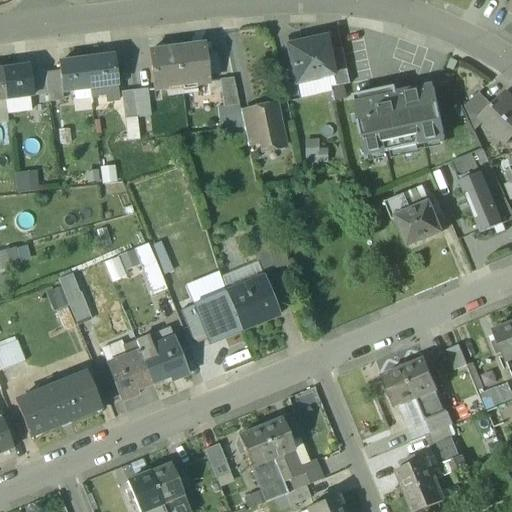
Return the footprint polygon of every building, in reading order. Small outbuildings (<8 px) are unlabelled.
[(328,37),(287,46),(295,84),(335,76),(336,75),(331,52),(328,37)] [(203,45),(176,48),(181,85),(195,83),(195,85),(208,84),(203,45)] [(176,48),(148,52),(153,91),(165,89),(165,87),(181,85),(176,48)] [(343,49),(331,52),(336,75),(335,76),(337,87),(350,84),(343,49)] [(100,58),(86,60),(89,89),(116,85),(112,56),(100,57),(100,58)] [(70,61),(58,63),(59,71),(62,92),(89,89),(86,60),(70,62),(70,61)] [(28,67),(16,68),(17,69),(1,71),(5,99),(31,95),(29,74),(28,67)] [(59,71),(44,73),(48,101),(63,99),(62,92),(59,71)] [(44,73),(29,74),(31,95),(47,93),(44,73)] [(233,79),(220,82),(225,108),(238,105),(233,79)] [(395,87),(353,97),(366,157),(445,140),(434,87),(396,95),(395,87)] [(146,90),(132,92),(136,118),(149,116),(146,90)] [(132,92),(122,93),(124,119),(136,118),(132,92)] [(479,93),(463,109),(469,122),(488,103),(479,93)] [(511,136),(511,102),(503,93),(479,117),(505,143),(511,136)] [(275,105),(251,110),(257,135),(246,138),(248,147),(259,145),(261,152),(284,148),(281,133),(282,131),(281,127),(280,126),(275,105)] [(251,110),(240,112),(246,138),(257,135),(251,110)] [(318,142),(305,142),(306,159),(318,158),(319,163),(327,163),(326,151),(318,151),(318,142)] [(511,212),(483,150),(452,163),(482,235),(511,222),(511,212)] [(16,172),(17,191),(38,190),(37,171),(16,172)] [(411,211),(404,195),(385,203),(392,221),(397,219),(408,247),(442,233),(435,218),(443,215),(438,204),(431,207),(429,204),(411,211)] [(111,246),(105,229),(97,232),(103,249),(111,246)] [(266,231),(251,234),(253,243),(268,240),(266,231)] [(281,237),(268,240),(274,268),(288,265),(281,237)] [(253,243),(252,243),(259,271),(274,268),(268,240),(253,243)] [(165,289),(147,245),(134,250),(140,266),(152,294),(165,289)] [(16,250),(0,254),(0,271),(20,266),(16,250)] [(140,266),(134,250),(118,257),(124,273),(140,266)] [(78,293),(71,275),(58,280),(77,326),(91,320),(80,292),(78,293)] [(263,278),(226,293),(241,330),(278,315),(263,278)] [(241,331),(225,293),(194,306),(207,340),(209,344),(241,331)] [(194,306),(180,312),(194,345),(207,340),(194,306)] [(66,308),(57,312),(64,331),(74,327),(66,308)] [(511,323),(492,332),(502,355),(505,364),(506,363),(511,360),(511,323)] [(149,338),(136,343),(141,357),(153,352),(151,347),(152,346),(149,338)] [(152,346),(151,347),(153,352),(141,357),(152,382),(169,376),(170,379),(186,373),(172,338),(152,346)] [(25,362),(17,341),(6,346),(14,366),(25,362)] [(502,355),(496,341),(491,343),(496,357),(502,355)] [(136,343),(123,348),(127,356),(128,356),(130,362),(141,357),(136,343)] [(6,346),(0,348),(0,361),(4,370),(14,366),(6,346)] [(467,366),(459,346),(446,351),(454,371),(467,366)] [(141,357),(130,362),(128,356),(127,356),(106,365),(120,399),(136,393),(135,389),(152,382),(141,357)] [(428,366),(425,360),(404,369),(416,400),(437,392),(438,391),(434,382),(428,366)] [(440,379),(433,363),(428,366),(434,382),(440,379)] [(404,369),(382,378),(384,384),(389,395),(395,409),(398,408),(416,400),(404,369)] [(85,375),(15,403),(29,437),(99,409),(85,375)] [(384,384),(379,386),(383,398),(389,395),(384,384)] [(437,392),(416,400),(425,422),(446,414),(445,412),(437,392)] [(416,400),(398,408),(412,442),(427,436),(430,435),(425,422),(416,400)] [(446,414),(425,422),(430,435),(447,428),(452,426),(447,412),(445,412),(446,414)] [(0,453),(11,449),(0,419),(0,453)] [(280,419),(259,428),(272,460),(272,461),(294,451),(290,442),(284,429),(280,419)] [(293,425),(284,429),(290,442),(299,438),(293,425)] [(259,428),(237,438),(265,504),(284,496),(287,494),(282,482),(272,461),(272,460),(259,428)] [(430,435),(427,436),(435,456),(455,447),(447,428),(430,435)] [(229,473),(218,445),(204,451),(215,478),(229,473)] [(435,456),(427,459),(436,481),(449,475),(460,471),(467,468),(462,457),(460,458),(455,447),(435,456)] [(294,451),(272,461),(282,482),(298,475),(296,471),(306,466),(298,449),(294,451)] [(415,457),(400,463),(402,469),(417,463),(415,457)] [(402,469),(396,472),(405,494),(436,481),(427,459),(417,463),(402,469)] [(183,495),(170,465),(148,474),(161,505),(183,496),(183,495)] [(298,475),(282,482),(287,494),(305,487),(320,481),(314,468),(298,475)] [(460,471),(449,475),(454,486),(455,486),(465,482),(460,471)] [(144,511),(161,505),(148,474),(126,483),(138,511),(144,511)] [(449,475),(436,481),(445,501),(458,495),(455,486),(454,486),(449,475)] [(436,481),(405,494),(412,511),(421,511),(445,502),(445,501),(436,481)] [(213,507),(205,486),(192,492),(200,511),(213,507)] [(287,494),(284,496),(289,507),(310,498),(305,487),(287,494)] [(199,511),(200,511),(192,492),(183,495),(183,496),(189,511),(199,511)] [(189,511),(183,496),(161,505),(164,511),(189,511)] [(343,511),(337,497),(305,510),(306,511),(343,511)]
